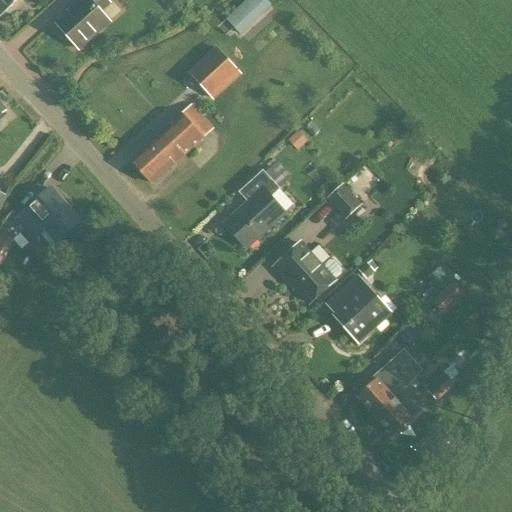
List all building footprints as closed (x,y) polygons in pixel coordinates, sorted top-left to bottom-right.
[(0,0),(0,16),(1,18),(20,0),(0,0)] [(71,14),(58,26),(79,50),(108,23),(100,14),(110,5),(105,0),(83,0),(70,13),(71,14)] [(246,0),(226,18),(241,34),(272,7),(265,0),(246,0)] [(188,72),(214,100),(241,75),(216,47),(188,72)] [(208,136),(217,127),(197,106),(188,114),(208,136)] [(181,116),(131,161),(153,185),(203,140),(181,116)] [(225,226),(247,250),(285,215),(270,198),(291,177),(277,161),(266,174),(263,171),(240,193),(249,203),(225,226)] [(327,198),(346,220),(362,206),(343,184),(327,198)] [(33,241),(47,230),(57,242),(79,222),(51,190),(29,210),(16,221),(33,241)] [(0,230),(0,263),(3,265),(16,238),(0,230)] [(274,269),(285,281),(287,279),(309,304),(334,281),(342,274),(342,268),(335,260),(329,260),(321,267),(300,245),(274,269)] [(358,271),(366,280),(375,272),(374,272),(378,269),(371,261),(368,265),(367,264),(358,271)] [(331,302),(340,312),(334,318),(358,345),(391,315),(358,277),(331,302)] [(431,302),(444,314),(463,294),(451,282),(431,302)] [(424,388),(438,401),(454,385),(440,371),(424,388)] [(358,398),(375,418),(395,401),(386,391),(395,384),(386,374),(358,398)] [(395,401),(375,418),(392,438),(412,421),(411,420),(421,412),(411,401),(402,409),(395,401)]
